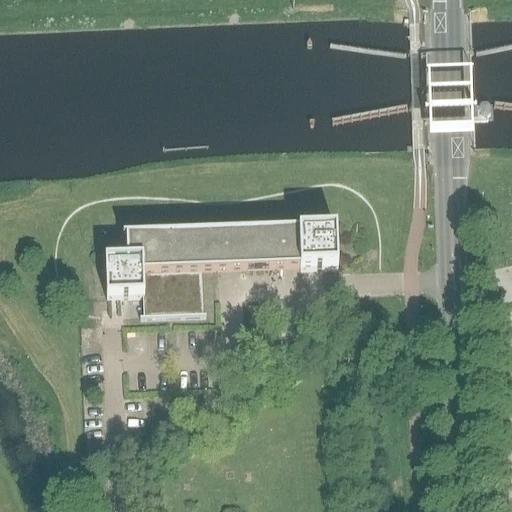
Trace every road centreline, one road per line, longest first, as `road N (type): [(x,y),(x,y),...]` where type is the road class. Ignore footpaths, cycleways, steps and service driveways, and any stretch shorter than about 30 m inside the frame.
road 1 (secondary): [(451,166),(460,511)]
road 2 (unclassified): [(116,511),(111,330)]
road 3 (secondary): [(451,166),(444,0)]
